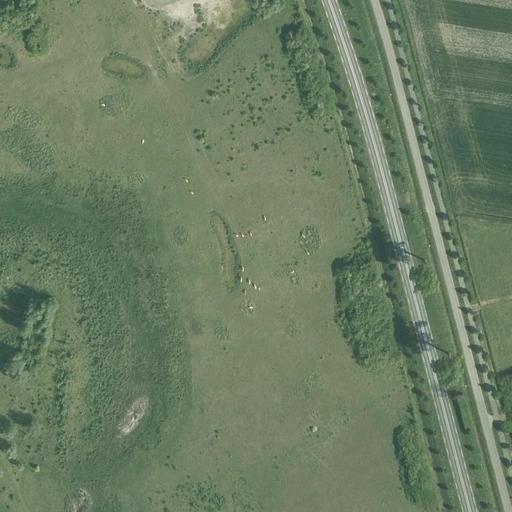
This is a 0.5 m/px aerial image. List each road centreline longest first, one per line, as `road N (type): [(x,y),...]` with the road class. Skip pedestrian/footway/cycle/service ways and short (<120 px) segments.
road 1 (primary): [(469,511),(328,0)]
road 2 (unclassified): [(509,511),(374,0)]
